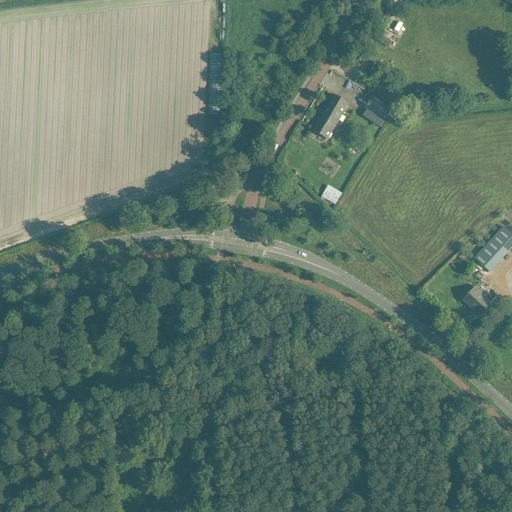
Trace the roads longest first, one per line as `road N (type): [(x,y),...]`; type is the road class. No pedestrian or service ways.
road 1 (track): [(135,423),(406,336)]
road 2 (tertiary): [(511,413),(395,311),(287,253)]
road 3 (tertiary): [(242,235),(262,169),(363,0)]
road 4 (tertiary): [(191,237),(113,243),(0,279)]
road 5 (track): [(0,466),(135,423)]
